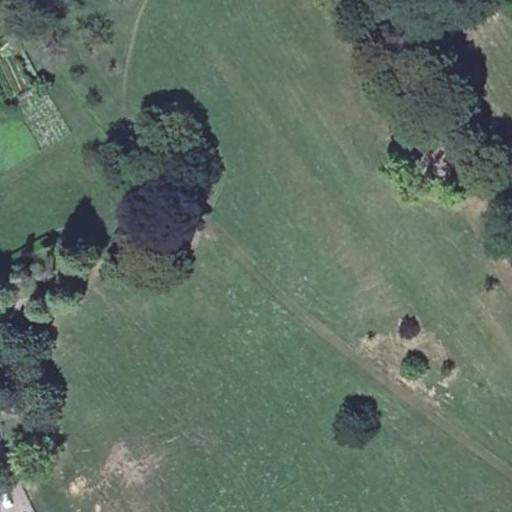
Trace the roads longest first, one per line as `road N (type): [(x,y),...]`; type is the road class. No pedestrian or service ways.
road 1 (track): [(373,0),(463,140)]
road 2 (track): [(0,314),(114,258)]
